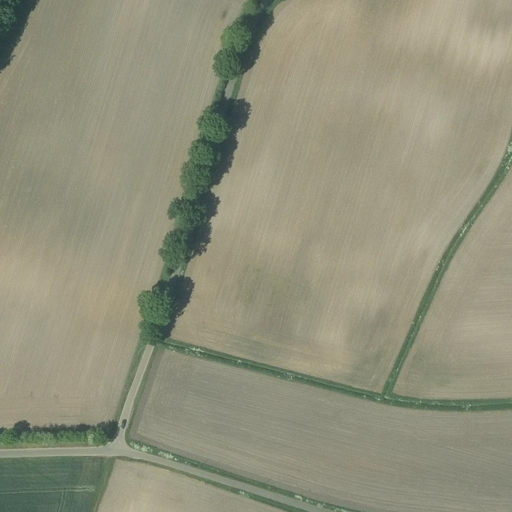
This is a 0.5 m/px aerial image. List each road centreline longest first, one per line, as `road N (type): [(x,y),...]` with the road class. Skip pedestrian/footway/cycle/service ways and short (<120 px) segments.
road 1 (unclassified): [(115,454),(248,30),(265,0)]
road 2 (unclassified): [(316,511),(115,454)]
